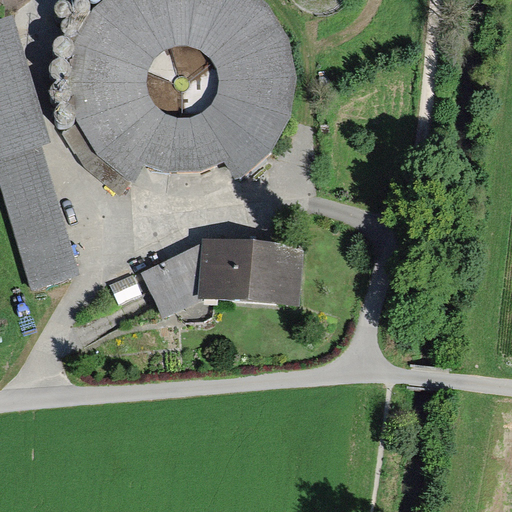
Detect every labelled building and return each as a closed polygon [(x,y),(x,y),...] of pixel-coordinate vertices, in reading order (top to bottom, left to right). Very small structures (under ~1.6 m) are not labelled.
[(241,181),(271,155),(290,121),(296,81),(289,42),(268,9),(257,0),(107,0),(93,13),(76,47),(70,87),(77,126),(97,158),(129,183),(136,186),(146,168),(169,176),(201,174),(225,166),(236,183),(241,181)] [(86,0),(87,1),(87,3),(88,4),(89,6),(91,7),(93,8),(95,8),(97,8),(99,7),(100,5),(102,3),(102,2),(102,0),(86,0)] [(90,9),(89,7),(87,5),(85,4),(83,4),(81,3),(79,4),(77,5),(75,6),(74,8),(73,10),(73,12),(73,14),(74,16),(75,18),(77,20),(79,21),(81,21),(83,21),(85,21),(87,20),(88,19),(90,17),(90,15),(91,13),(91,11),(90,9)] [(72,12),(71,10),(69,9),(67,7),(65,7),(63,7),(61,7),(59,8),(57,9),(56,11),(55,13),(55,15),(55,18),(56,20),(57,22),(59,23),(60,24),(63,25),(65,25),(67,24),(69,23),(70,22),(72,20),(72,18),(73,16),(73,14),(72,12)] [(0,185),(32,293),(81,279),(42,151),(51,148),(13,20),(0,23),(0,185)] [(78,30),(76,28),(75,26),(73,25),(71,25),(69,25),(66,25),(64,26),(63,27),(61,29),(61,31),(60,33),(61,36),(61,38),(63,39),(64,41),(66,42),(68,42),(70,42),(72,42),(74,41),(76,40),(77,38),(78,36),(78,34),(78,32),(78,30)] [(69,45),(67,44),(65,43),(63,43),(61,43),(59,44),(57,45),(55,47),(54,49),(53,51),(53,53),(53,55),(53,57),(54,59),(56,61),(58,63),(60,64),(62,64),(64,64),(66,64),(68,63),(70,62),(72,60),(73,58),(74,56),(74,54),(74,52),(73,50),(72,48),(71,46),(69,45)] [(67,67),(65,66),(63,65),(60,65),(58,66),(56,66),(54,68),(52,69),(51,71),(50,73),(50,75),(50,78),(51,80),(52,82),(53,84),(55,85),(57,86),(59,87),(61,87),(64,86),(66,85),(67,84),(69,83),(70,81),(71,79),(71,77),(71,74),(71,72),(70,70),(68,69),(67,67)] [(66,90),(64,89),(62,88),(60,88),(58,88),(56,89),(54,90),(52,92),(51,94),(50,96),(50,98),(50,100),(50,102),(51,104),(53,106),(55,108),(57,109),(59,109),(61,109),(63,109),(65,108),(67,107),(69,105),(70,103),(71,101),(71,99),(71,97),(70,95),(69,93),(68,91),(66,90)] [(71,112),(69,111),(67,110),(65,110),(62,110),(60,111),(58,112),(57,114),(56,116),(55,118),(54,120),(54,123),(55,125),(56,127),(58,129),(59,130),(61,131),(64,131),(66,131),(68,131),(70,130),(72,129),(73,127),(75,126),(75,124),(76,121),(76,119),(75,117),(74,115),(73,113),(71,112)] [(163,321),(200,303),(298,310),(304,251),(203,244),(203,246),(143,275),(163,321)] [(133,276),(110,286),(119,306),(142,296),(133,276)]
